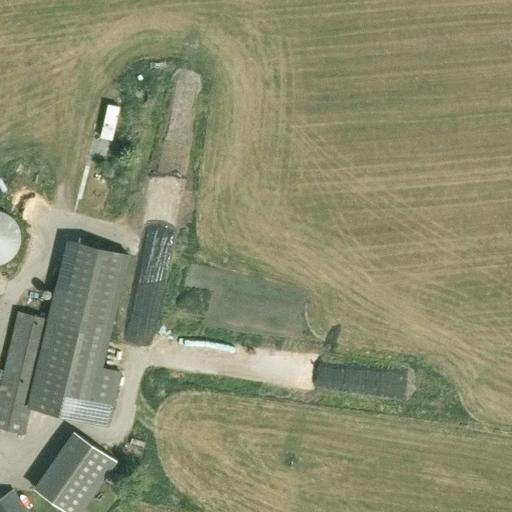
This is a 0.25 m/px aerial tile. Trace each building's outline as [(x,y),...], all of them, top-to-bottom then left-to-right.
[(105,137),(118,139),(124,104),(110,102),(105,137)] [(0,263),(4,262),(9,259),(14,255),(17,250),(19,246),(20,241),(21,236),(20,230),(18,226),(15,221),(12,217),(8,213),(3,211),(0,210),(0,263)] [(70,240),(51,319),(30,405),(107,423),(119,372),(100,367),(127,253),(70,240)] [(0,425),(24,431),(30,405),(51,319),(19,311),(0,388),(0,425)] [(67,511),(78,511),(114,459),(77,433),(37,491),(67,511)] [(0,511),(24,511),(13,489),(0,495),(0,511)]
